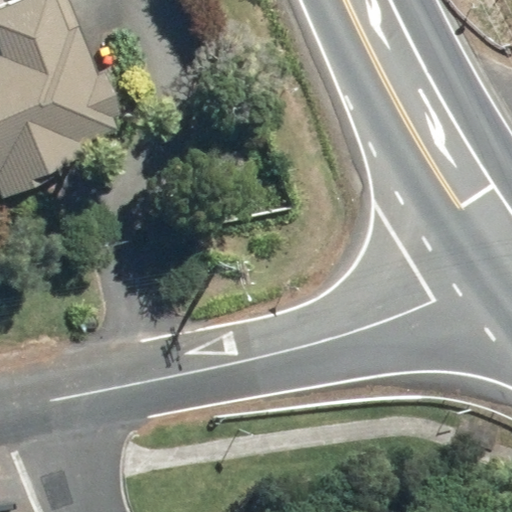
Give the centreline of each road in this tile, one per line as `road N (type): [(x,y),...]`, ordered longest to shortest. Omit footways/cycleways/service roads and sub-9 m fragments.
road 1 (residential): [(0,409),(333,344),(498,273)]
road 2 (secondary): [(498,273),(431,169),(341,0)]
